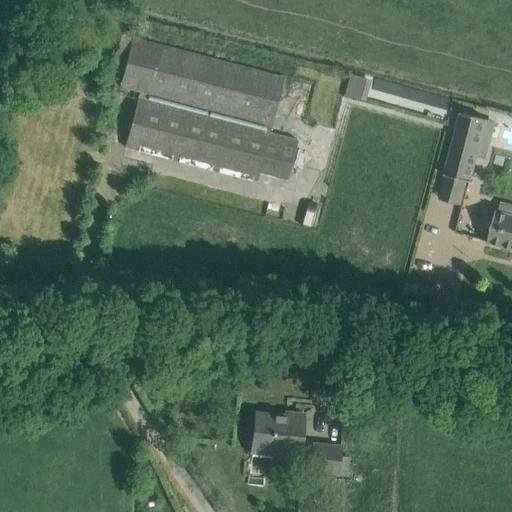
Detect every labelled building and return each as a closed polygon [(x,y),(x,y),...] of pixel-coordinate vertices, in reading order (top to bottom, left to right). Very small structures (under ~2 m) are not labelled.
[(125,147),(256,181),(258,172),(287,179),(297,141),(269,134),(283,78),(122,36),(114,63),(126,66),(121,86),(140,91),(125,147)] [(348,70),(342,94),(448,118),(454,94),(348,70)] [(445,175),(470,181),(486,119),(461,113),(445,175)] [(435,198),(431,211),(456,218),(459,204),(435,198)] [(511,248),(511,215),(495,211),(487,242),(511,248)] [(270,455),(299,458),(304,414),(296,413),(295,418),(286,417),(287,415),(255,412),(251,447),(271,449),(270,455)] [(309,472),(338,475),(341,446),(312,443),(309,472)]
